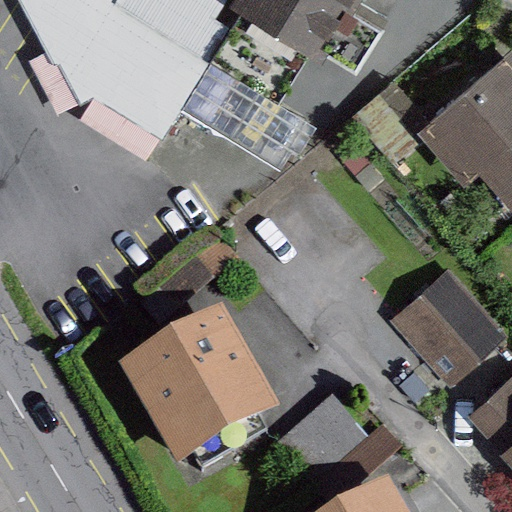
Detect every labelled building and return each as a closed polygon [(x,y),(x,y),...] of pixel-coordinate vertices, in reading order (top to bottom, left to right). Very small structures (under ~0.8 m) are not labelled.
[(92,113),(158,0),(23,0),(76,121),(92,113)] [(158,0),(92,113),(156,156),(289,184),(313,134),(278,113),(305,64),(318,74),(362,0),(158,0)] [(465,192),(478,180),(511,150),(511,70),(507,64),(420,141),(465,192)] [(511,150),(478,180),(511,218),(511,150)] [(450,279),(392,326),(447,393),(505,345),(450,279)] [(116,386),(170,487),(271,433),(217,332),(116,386)] [(511,379),(465,422),(511,474),(511,379)] [(319,468),(368,432),(339,394),(291,429),(319,468)] [(352,511),(398,511),(388,493),(352,511)]
